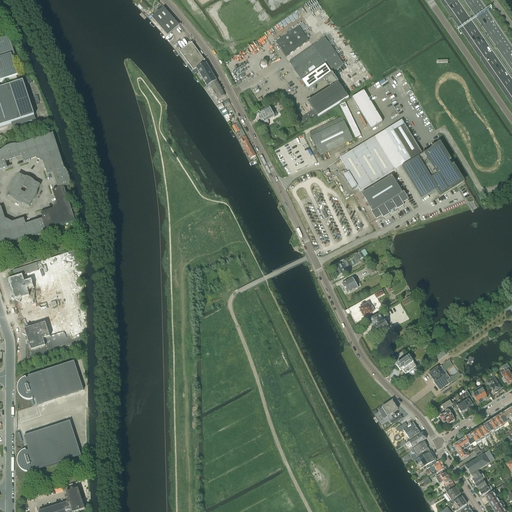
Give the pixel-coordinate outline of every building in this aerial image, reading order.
[(139,0),(137,0),(135,3),(136,5),(138,3),(145,10),(147,8),(139,0)] [(179,26),(163,8),(152,18),(167,36),(179,26)] [(285,57),(306,42),(308,41),(298,26),(276,42),(285,57)] [(324,38),(289,63),(293,69),(307,89),(323,78),(331,73),(343,64),(324,38)] [(9,40),(0,42),(0,79),(0,81),(18,75),(12,55),(14,55),(9,40)] [(206,63),(191,43),(183,48),(183,49),(179,52),(193,71),(196,69),(206,63)] [(268,64),(268,63),(267,62),(266,61),(265,61),(264,61),(263,61),(262,61),(262,62),(261,62),(261,63),(260,63),(260,64),(260,65),(260,66),(260,67),(261,67),(261,68),(262,68),(263,69),(264,69),(265,69),(266,69),(266,68),(267,68),(267,67),(268,67),(268,66),(268,65),(268,64)] [(217,81),(206,63),(196,69),(206,86),(209,85),(217,100),(225,96),(217,81)] [(318,117),(348,98),(338,83),(331,73),(323,78),(330,88),(307,102),(313,111),(295,123),(297,127),(316,115),(318,117)] [(23,81),(0,88),(0,126),(12,123),(14,127),(36,120),(23,81)] [(280,106),(285,104),(281,96),(276,99),(280,106)] [(269,107),(258,113),(261,118),(261,119),(261,120),(261,122),(263,122),(263,123),(264,123),(265,124),(268,122),(267,121),(274,117),(272,113),(269,107)] [(341,117),(309,133),(320,155),(352,140),(341,117)] [(385,131),(405,163),(421,153),(402,121),(385,131)] [(385,131),(374,137),(394,170),(405,164),(405,163),(385,131)] [(53,133),(18,145),(15,144),(11,145),(9,145),(14,159),(22,156),(24,161),(24,162),(25,162),(30,160),(29,158),(40,154),(43,156),(47,167),(45,168),(47,174),(52,172),(55,180),(69,176),(68,174),(66,171),(64,168),(53,133)] [(255,156),(245,136),(240,139),(251,158),(255,156)] [(357,187),(360,192),(394,170),(374,137),(340,158),(348,172),(343,176),(352,190),(357,187)] [(4,148),(2,150),(0,150),(0,167),(1,169),(7,167),(5,162),(14,159),(9,145),(8,146),(4,148)] [(461,182),(438,145),(401,168),(421,200),(437,190),(440,195),(461,182)] [(10,190),(7,196),(13,198),(15,200),(16,201),(17,202),(20,203),(21,204),(24,204),(29,207),(32,201),(34,200),(35,198),(37,195),(37,194),(37,193),(38,190),(40,185),(35,182),(32,179),(31,179),(29,178),(28,177),(27,177),(24,177),(19,174),(16,179),(14,181),(13,182),(12,183),(11,185),(11,186),(10,188),(10,190)] [(75,221),(64,187),(70,185),(70,181),(69,177),(69,176),(55,180),(58,188),(53,190),(52,190),(54,196),(56,196),(60,207),(59,210),(47,213),(47,211),(41,213),(41,214),(42,219),(34,221),(39,235),(40,235),(44,233),(46,230),(75,221)] [(408,200),(403,192),(402,193),(392,176),(361,194),(372,212),(371,212),(376,220),(382,216),(383,218),(389,215),(389,214),(391,213),(392,214),(396,212),(395,210),(397,209),(397,210),(403,206),(402,204),(408,200)] [(24,218),(23,219),(18,220),(19,223),(7,226),(4,225),(1,214),(3,213),(1,207),(0,207),(0,245),(30,236),(33,236),(37,236),(39,235),(34,221),(26,224),(24,218)] [(70,252),(55,257),(62,279),(77,274),(77,273),(71,254),(70,252)] [(76,252),(71,254),(77,273),(82,271),(76,252)] [(55,257),(40,262),(48,284),(62,279),(55,257)] [(40,262),(26,267),(33,288),(48,284),(40,262)] [(369,276),(376,272),(370,262),(364,266),(369,276)] [(340,265),(333,269),(338,277),(345,273),(343,270),(346,269),(343,263),(340,265)] [(26,267),(11,271),(18,293),(33,288),(26,267)] [(11,271),(0,274),(0,289),(3,298),(18,293),(11,271)] [(342,284),(347,294),(358,288),(352,278),(342,284)] [(73,293),(67,295),(69,303),(75,301),(73,293)] [(67,295),(60,297),(63,305),(69,303),(67,295)] [(75,301),(69,303),(72,313),(79,311),(75,301)] [(69,303),(63,305),(66,315),(72,313),(69,303)] [(363,315),(364,317),(373,312),(372,312),(374,311),(372,306),(370,307),(368,304),(359,309),(360,311),(362,316),(363,315)] [(63,305),(58,307),(61,317),(66,315),(63,305)] [(58,307),(53,309),(56,319),(61,317),(58,307)] [(53,309),(48,310),(51,320),(56,319),(53,309)] [(21,310),(15,312),(17,320),(24,318),(21,310)] [(48,310),(43,312),(47,322),(51,320),(48,310)] [(15,312),(9,314),(11,322),(17,320),(15,312)] [(43,312),(38,313),(42,323),(47,322),(43,312)] [(38,313),(33,315),(37,325),(42,323),(38,313)] [(33,315),(28,317),(32,327),(37,325),(33,315)] [(373,318),(371,319),(371,320),(375,327),(374,329),(375,331),(377,332),(378,334),(382,332),(381,330),(387,327),(382,319),(381,319),(379,315),(376,317),(373,318)] [(28,317),(24,318),(27,328),(32,327),(28,317)] [(24,318),(17,320),(21,330),(27,328),(24,318)] [(17,320),(11,322),(14,332),(21,330),(17,320)] [(80,330),(74,332),(79,347),(85,346),(80,330)] [(74,331),(55,337),(61,355),(80,349),(79,347),(74,332),(74,331)] [(55,337),(36,343),(42,361),(61,355),(55,337)] [(427,344),(433,353),(439,349),(433,340),(427,344)] [(36,343),(18,349),(18,369),(42,361),(36,343)] [(413,369),(416,367),(408,356),(396,365),(399,370),(401,369),(405,374),(409,372),(409,373),(414,370),(413,369)] [(26,379),(25,377),(24,378),(22,379),(21,380),(20,381),(19,382),(18,383),(18,385),(17,387),(17,388),(17,389),(17,391),(18,392),(18,393),(19,394),(19,395),(20,396),(21,397),(22,398),(23,398),(24,399),(25,399),(26,400),(28,400),(29,400),(30,400),(31,400),(32,399),(33,399),(32,398),(35,397),(37,405),(83,390),(74,361),(28,376),(28,378),(26,379)] [(511,382),(511,378),(508,372),(511,370),(507,364),(503,366),(504,368),(503,369),(504,371),(501,374),(503,378),(502,379),(504,383),(506,382),(508,385),(509,385),(511,384),(511,383),(511,382)] [(441,365),(438,368),(437,367),(429,372),(430,374),(429,374),(434,381),(433,382),(439,391),(449,383),(447,381),(450,378),(441,365)] [(497,391),(500,389),(494,379),(497,377),(493,372),(490,374),(493,377),(490,379),(491,382),(488,384),(492,392),(493,392),(494,394),(494,393),(495,394),(497,393),(497,391)] [(487,397),(485,394),(483,391),(482,389),(480,387),(475,390),(483,401),(486,399),(486,398),(487,397)] [(483,401),(475,390),(472,392),(474,394),(472,395),(474,397),(473,398),(475,401),(475,400),(477,403),(479,403),(479,404),(483,401)] [(472,405),(469,400),(471,399),(468,393),(467,392),(465,393),(465,395),(467,399),(464,400),(465,401),(462,402),(467,410),(470,408),(470,407),(472,405)] [(385,405),(383,407),(386,412),(384,412),(387,417),(390,415),(391,416),(393,414),(393,413),(398,410),(397,409),(398,408),(396,406),(395,406),(392,401),(385,405)] [(467,410),(462,402),(460,404),(459,403),(457,405),(454,402),(452,403),(455,409),(457,407),(461,413),(463,411),(464,412),(467,410)] [(511,409),(502,414),(507,421),(510,419),(511,414),(511,409)] [(443,415),(440,417),(441,420),(441,421),(442,422),(443,423),(446,422),(448,425),(455,421),(450,414),(450,413),(450,414),(447,410),(445,412),(443,414),(443,415)] [(507,421),(502,414),(498,417),(503,425),(508,423),(507,422),(507,421)] [(498,417),(493,420),(499,429),(504,426),(503,425),(498,417)] [(493,420),(488,423),(494,432),(499,429),(493,420)] [(26,451),(25,449),(24,450),(23,450),(21,451),(20,452),(19,453),(19,454),(18,456),(18,457),(17,458),(17,459),(17,461),(17,462),(17,464),(18,465),(18,466),(19,467),(20,468),(21,469),(22,470),(23,471),(24,471),(26,472),(27,472),(28,472),(30,472),(31,472),(32,472),(32,470),(34,469),(35,471),(81,456),(70,421),(24,436),(28,450),(26,451)] [(405,423),(397,429),(399,433),(403,431),(408,439),(406,440),(407,443),(412,440),(411,438),(419,433),(419,434),(419,433),(413,424),(408,427),(405,423)] [(488,423),(484,426),(490,435),(494,432),(488,423)] [(484,426),(479,429),(486,439),(490,436),(490,435),(484,426)] [(479,429),(475,432),(481,442),(486,439),(479,429)] [(481,442),(475,432),(470,435),(475,443),(476,445),(481,442)] [(406,444),(405,445),(407,447),(409,450),(412,448),(413,447),(424,440),(426,439),(422,433),(420,435),(412,440),(407,443),(406,444)] [(475,443),(470,435),(465,438),(472,449),(474,448),(472,445),(475,443)] [(472,449),(465,438),(460,441),(466,451),(467,450),(468,451),(471,449),(472,450),(472,449)] [(411,451),(410,452),(411,454),(413,455),(414,454),(416,456),(418,459),(430,452),(428,448),(427,449),(426,447),(427,446),(426,446),(427,446),(424,440),(413,447),(413,448),(414,449),(411,451)] [(396,447),(395,449),(397,450),(405,445),(406,444),(404,441),(396,447)] [(466,451),(460,441),(456,443),(457,444),(453,446),(457,452),(461,449),(462,451),(463,451),(465,454),(467,453),(466,451)] [(505,448),(501,441),(494,446),(496,448),(495,449),(497,453),(505,448)] [(467,453),(465,454),(463,451),(462,451),(461,449),(457,452),(459,455),(458,456),(461,460),(464,457),(465,459),(469,456),(467,453)] [(483,450),(480,451),(478,449),(473,452),(477,457),(484,452),(483,450)] [(418,459),(415,461),(417,465),(420,470),(426,466),(427,468),(427,469),(428,468),(429,468),(430,467),(433,465),(437,463),(430,452),(418,459)] [(483,468),(491,463),(494,461),(488,452),(465,466),(464,466),(466,469),(465,469),(466,469),(468,473),(468,474),(469,473),(470,475),(470,476),(478,471),(479,471),(483,468)] [(433,465),(430,467),(432,473),(436,470),(438,473),(444,469),(443,468),(444,467),(443,466),(442,466),(440,462),(437,463),(433,465)] [(480,475),(478,471),(470,476),(471,477),(470,479),(474,485),(484,478),(482,474),(480,475)] [(446,473),(436,479),(439,485),(443,482),(449,478),(446,473)] [(449,478),(443,482),(446,487),(443,489),(445,492),(454,486),(452,483),(449,478)] [(486,485),(484,483),(489,480),(487,478),(475,485),(478,491),(486,485)] [(511,494),(509,489),(506,484),(502,486),(504,489),(502,490),(505,495),(507,494),(511,500),(509,501),(511,506),(511,494)] [(489,485),(486,486),(478,491),(481,496),(490,491),(488,488),(490,487),(489,485)] [(455,487),(455,488),(450,491),(446,493),(449,497),(447,498),(450,501),(446,504),(448,506),(457,501),(457,500),(455,498),(460,495),(455,487)] [(75,511),(85,509),(78,488),(73,490),(73,489),(72,488),(71,488),(70,489),(70,490),(70,491),(66,492),(68,501),(38,511),(37,511),(75,511)] [(489,503),(498,497),(496,494),(495,492),(486,497),(487,500),(487,501),(488,502),(489,502),(489,503)] [(461,497),(457,500),(457,501),(448,506),(446,508),(447,508),(449,511),(455,511),(466,505),(461,497)] [(492,509),(502,503),(498,497),(489,503),(490,505),(490,506),(491,507),(492,508),(492,509)] [(498,511),(505,507),(504,505),(502,503),(492,509),(493,511),(494,511),(498,511)]
